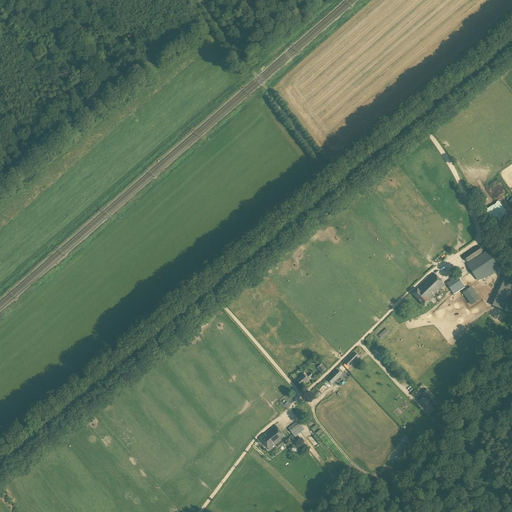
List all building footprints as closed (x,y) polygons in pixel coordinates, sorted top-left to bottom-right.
[(468,262),(481,253),(482,250),(480,247),(477,246),(464,255),(463,255),(463,258),(465,261),(467,262),(468,262)] [(477,280),(497,266),(487,250),(466,264),(477,280)] [(430,300),(429,299),(445,284),(434,273),(418,288),(417,288),(412,293),(424,306),(430,300)] [(508,297),(508,284),(511,286),(511,282),(511,277),(504,275),(494,304),(504,308),(508,297)] [(454,294),(464,287),(458,277),(447,284),(454,294)] [(471,303),(480,297),(472,284),(463,290),(471,303)] [(345,362),(349,366),(358,357),(354,353),(345,362)] [(317,368),(321,373),(326,369),(322,364),(317,368)] [(358,376),(367,367),(365,365),(356,373),(358,376)] [(334,373),(328,380),(332,383),(338,377),(334,373)] [(308,380),(303,374),(297,380),(302,386),(308,380)] [(423,397),(419,401),(430,413),(434,409),(431,406),(434,404),(435,405),(439,402),(427,389),(423,393),(427,397),(425,399),(423,397)] [(288,428),(293,435),(302,427),(297,421),(288,428)] [(275,425),(259,437),(270,451),(275,446),(274,445),(285,437),(275,425)]
